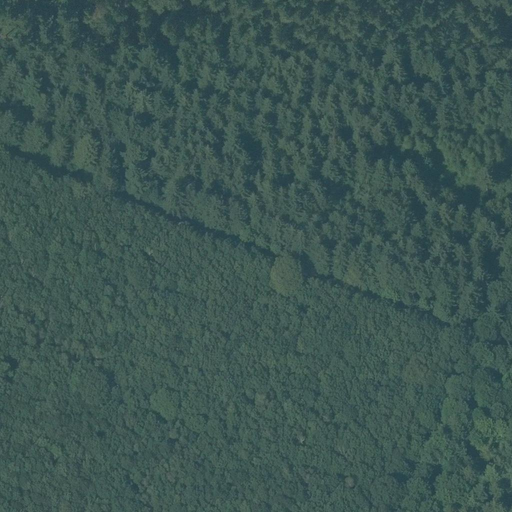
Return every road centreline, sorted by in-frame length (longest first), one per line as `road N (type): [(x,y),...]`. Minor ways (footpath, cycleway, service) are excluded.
road 1 (track): [(471,347),(0,155)]
road 2 (track): [(404,511),(471,347)]
